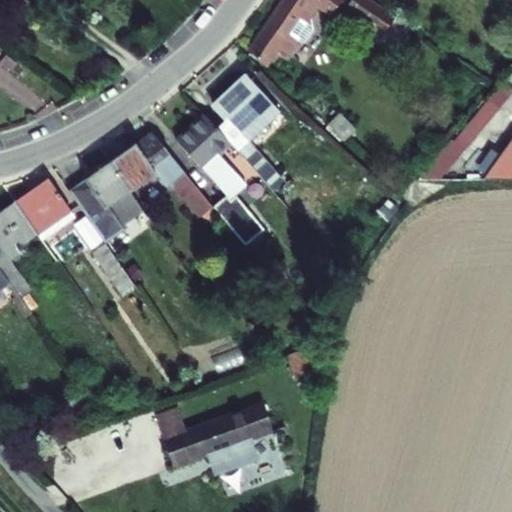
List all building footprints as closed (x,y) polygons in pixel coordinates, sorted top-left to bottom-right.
[(16,0),(27,9),(33,0),(16,0)] [(279,0),(248,44),(266,58),(278,40),(284,43),(299,21),(302,24),(316,3),(327,10),(333,0),(279,0)] [(351,0),(348,3),(395,45),(410,28),(378,0),(351,0)] [(243,63),(211,92),(227,108),(217,117),(227,129),(234,136),(262,112),(256,106),(271,93),(243,63)] [(458,140),(471,149),(511,93),(511,84),(503,78),(458,140)] [(256,106),(262,112),(276,98),(271,93),(256,106)] [(223,147),(234,136),(227,129),(217,117),(208,108),(182,132),(231,189),(247,175),(223,147)] [(137,141),(109,160),(130,188),(158,169),(197,217),(214,204),(156,134),(140,145),(137,141)] [(261,160),(269,153),(256,139),(249,146),(261,160)] [(511,139),(499,164),(511,171),(511,139)] [(109,160),(70,186),(106,238),(121,227),(118,223),(142,206),(133,193),(130,188),(109,160)] [(38,230),(68,209),(45,177),(15,198),(38,230)] [(0,262),(26,244),(23,241),(38,230),(15,198),(0,207),(0,262)] [(246,243),(261,230),(241,207),(227,219),(246,243)] [(122,287),(134,279),(106,238),(94,247),(122,287)] [(0,283),(9,277),(0,262),(0,283)] [(181,426),(172,404),(150,413),(170,463),(203,450),(210,469),(253,452),(246,433),(269,424),(258,396),(181,426)]
